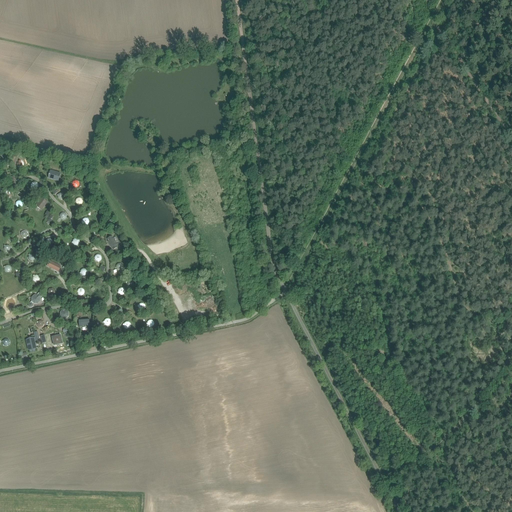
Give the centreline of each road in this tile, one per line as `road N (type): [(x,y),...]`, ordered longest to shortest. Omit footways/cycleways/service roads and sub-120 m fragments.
road 1 (track): [(440,0),(351,157),(287,294)]
road 2 (unclassified): [(0,371),(243,320),(285,292)]
road 3 (unclassified): [(285,292),(270,249),(237,0)]
road 4 (unclassified): [(399,511),(285,292)]
road 5 (unknown): [(105,253),(146,256),(191,331)]
